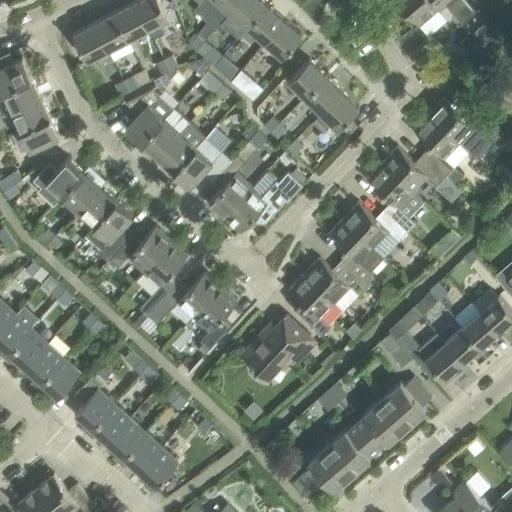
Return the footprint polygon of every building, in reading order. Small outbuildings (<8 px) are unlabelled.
[(135,0),(134,0),(114,10),(129,37),(149,27),(135,0)] [(161,0),(135,0),(149,27),(169,16),(161,0)] [(218,0),(230,10),(239,0),(218,0)] [(248,25),(268,2),(264,0),(239,0),(230,10),(248,25)] [(476,11),(466,0),(399,0),(419,23),(439,6),(441,8),(447,2),(464,21),(476,11)] [(265,40),(285,17),(268,2),(248,25),(265,40)] [(114,10),(94,21),(108,48),(129,37),(114,10)] [(283,56),(303,33),(285,17),(265,40),(283,56)] [(73,32),(88,59),(108,48),(94,21),(73,32)] [(490,31),(485,35),(486,40),(490,45),(497,38),(490,31)] [(191,44),(198,50),(206,41),(199,35),(191,44)] [(212,46),(206,41),(198,50),(204,55),(212,46)] [(166,56),(172,67),(175,66),(179,64),(173,53),(166,56)] [(23,55),(1,65),(0,62),(0,91),(32,76),(23,55)] [(211,61),(204,55),(188,61),(203,74),(208,69),(211,61)] [(223,55),(215,65),(232,79),(240,69),(223,55)] [(163,73),(165,70),(172,67),(166,56),(157,61),(163,73)] [(289,79),(305,95),(326,73),(310,57),(289,79)] [(172,67),(165,70),(169,78),(172,76),(179,69),(175,66),(172,67)] [(254,98),(263,88),(240,69),(232,79),(254,98)] [(169,78),(165,70),(163,73),(154,77),(158,85),(170,79),(169,78)] [(343,90),(326,73),(305,95),(322,111),(343,90)] [(130,89),(138,85),(132,74),(124,78),(130,89)] [(0,114),(41,95),(32,76),(0,91),(0,114)] [(210,85),(217,91),(225,82),(218,76),(210,85)] [(122,94),(130,89),(124,78),(116,83),(122,94)] [(232,88),(225,82),(217,91),(223,97),(232,88)] [(126,125),(142,141),(174,106),(174,105),(172,108),(158,96),(161,93),(153,86),(126,100),(138,112),(126,125)] [(359,106),(343,90),(322,111),(338,127),(359,106)] [(16,120),(20,129),(50,115),(41,95),(0,114),(0,126),(0,127),(16,120)] [(429,111),(469,150),(476,156),(499,131),(469,103),(461,111),(444,95),(429,111)] [(175,106),(174,106),(142,141),(159,155),(190,120),(183,114),(174,124),(165,116),(175,106)] [(447,159),(439,168),(446,174),(469,150),(429,111),(414,127),(447,159)] [(265,123),(272,129),(281,120),(274,114),(265,123)] [(30,149),(60,135),(50,115),(20,129),(30,149)] [(159,155),(174,169),(206,134),(190,120),(159,155)] [(281,120),(272,129),(278,136),(287,127),(281,120)] [(244,131),(251,137),(259,128),(252,122),(244,131)] [(268,136),(259,128),(251,137),(231,158),(215,175),(224,183),(208,200),(225,216),(253,185),(237,170),(268,136)] [(231,158),(206,134),(174,169),(191,185),(203,171),(212,179),(215,175),(231,158)] [(303,143),(296,137),(287,146),(294,152),(303,143)] [(511,142),(507,138),(501,146),(511,155),(511,142)] [(398,144),(383,160),(413,189),(429,173),(398,144)] [(40,189),(54,202),(63,193),(85,169),(84,169),(68,154),(56,168),(48,161),(33,178),(42,186),(40,189)] [(415,221),(409,215),(424,200),(413,189),(383,160),(368,176),(403,209),(395,218),(407,230),(415,221)] [(101,184),(107,178),(90,163),(84,169),(85,169),(63,193),(79,208),(101,184)] [(296,166),(291,172),(299,178),(304,173),(296,166)] [(261,192),(253,185),(225,216),(241,230),(260,209),(269,217),(287,198),(288,199),(303,182),(299,178),(291,172),(287,168),(278,177),(277,175),(261,192)] [(439,182),(446,174),(439,168),(432,176),(439,182)] [(452,199),(462,187),(447,173),(437,185),(452,199)] [(10,174),(0,180),(0,183),(4,189),(15,182),(10,174)] [(20,189),(15,182),(4,189),(9,197),(20,189)] [(85,233),(117,198),(101,184),(79,208),(95,222),(85,233)] [(108,259),(110,257),(116,250),(129,236),(120,227),(133,213),(117,198),(85,233),(100,247),(98,250),(108,259)] [(407,230),(395,218),(384,207),(376,215),(359,200),(344,215),(375,244),(389,229),(399,238),(407,230)] [(353,254),(345,263),(368,285),(376,277),(359,260),(375,244),(344,215),(329,232),(353,254)] [(172,238),(156,223),(127,254),(144,269),(172,238)] [(0,234),(4,240),(11,235),(4,225),(0,227),(0,234)] [(40,237),(47,243),(56,233),(49,227),(40,237)] [(47,243),(53,249),(62,239),(56,233),(47,243)] [(18,246),(11,235),(4,240),(11,251),(18,246)] [(144,309),(149,314),(182,278),(173,270),(188,253),(172,238),(144,269),(136,278),(152,293),(141,306),(144,309)] [(469,263),(479,254),(473,248),(463,257),(469,263)] [(125,258),(116,250),(110,257),(119,265),(125,258)] [(320,255),(305,270),(336,300),(350,284),(360,294),(368,285),(345,263),(337,271),(320,255)] [(41,264),(34,258),(25,268),(32,274),(41,264)] [(81,274),(88,280),(97,271),(90,265),(81,274)] [(182,278),(149,314),(158,322),(178,300),(194,315),(222,284),(206,269),(190,286),(182,278)] [(320,316),(336,300),(305,270),(289,287),(302,299),(294,307),(322,334),(330,325),(320,316)] [(58,297),(66,288),(60,282),(51,291),(58,297)] [(222,284),(194,315),(210,330),(238,298),(222,284)] [(388,287),(380,296),(387,303),(395,294),(388,287)] [(73,294),(66,288),(58,297),(64,303),(73,294)] [(431,288),(414,304),(423,314),(440,297),(431,288)] [(500,331),(511,320),(511,307),(499,292),(480,308),(500,331)] [(0,327),(15,311),(0,297),(0,327)] [(423,314),(414,304),(399,318),(409,327),(423,314)] [(499,332),(500,331),(480,308),(462,324),(488,354),(497,346),(489,337),(498,330),(499,332)] [(144,309),(133,321),(138,326),(149,314),(144,309)] [(0,349),(0,352),(4,356),(31,326),(15,311),(0,327),(0,340),(5,345),(0,349)] [(98,317),(92,311),(83,320),(89,326),(98,317)] [(302,353),(314,339),(287,314),(271,332),(266,327),(243,352),(251,359),(250,360),(253,363),(254,362),(268,375),(294,347),(302,353)] [(105,323),(98,317),(89,326),(96,332),(105,323)] [(409,327),(399,318),(390,327),(398,337),(408,328),(409,327)] [(488,354),(462,324),(444,339),(464,362),(465,362),(463,360),(472,352),(479,361),(488,354)] [(15,354),(26,364),(48,341),(31,326),(4,356),(9,361),(15,354)] [(380,339),(392,353),(402,344),(403,343),(398,337),(390,327),(389,328),(391,330),(380,339)] [(424,353),(446,378),(464,362),(444,339),(437,331),(422,345),(408,328),(398,337),(403,343),(402,344),(419,363),(420,362),(417,359),(424,353)] [(200,339),(209,348),(216,340),(207,332),(200,339)] [(31,380),(36,385),(64,355),(48,341),(26,364),(37,374),(31,380)] [(80,370),(64,355),(36,385),(41,390),(47,383),(58,394),(80,370)] [(149,363),(142,357),(133,366),(140,372),(149,363)] [(155,369),(149,363),(140,372),(147,378),(155,369)] [(81,426),(86,431),(114,401),(98,387),(104,381),(94,372),(75,393),(84,401),(76,410),(87,420),(81,426)] [(401,378),(378,398),(403,427),(426,407),(423,403),(432,395),(414,374),(405,382),(401,378)] [(172,402),(181,392),(174,386),(165,396),(172,402)] [(187,398),(181,392),(172,402),(178,408),(187,398)] [(389,440),(403,427),(378,398),(364,411),(366,412),(356,420),(378,446),(388,438),(389,440)] [(98,429),(108,439),(130,415),(114,401),(86,431),(92,436),(98,429)] [(113,455),(119,460),(146,430),(130,415),(108,439),(119,449),(113,455)] [(204,431),(213,422),(206,416),(197,425),(204,431)] [(346,427),(332,439),(357,468),(371,456),(369,454),(378,446),(356,420),(347,428),(346,427)] [(130,459),(141,469),(162,445),(146,430),(119,460),(124,465),(130,459)] [(334,488),(357,468),(332,439),(309,459),(312,463),(303,471),(321,492),(330,484),(334,488)] [(511,439),(502,448),(511,458),(511,439)] [(178,460),(162,445),(141,469),(151,478),(145,484),(151,490),(178,460)] [(288,452),(278,461),(289,475),(300,466),(288,452)] [(67,511),(79,503),(85,511),(91,511),(98,507),(78,482),(68,489),(54,471),(36,486),(57,511),(67,511)] [(501,502),(494,508),(466,477),(453,489),(458,494),(437,511),(505,511),(508,510),(501,502)] [(57,511),(36,486),(18,500),(28,511),(57,511)] [(196,500),(186,510),(188,511),(199,511),(204,508),(196,500)] [(237,511),(227,502),(217,511),(237,511)]
